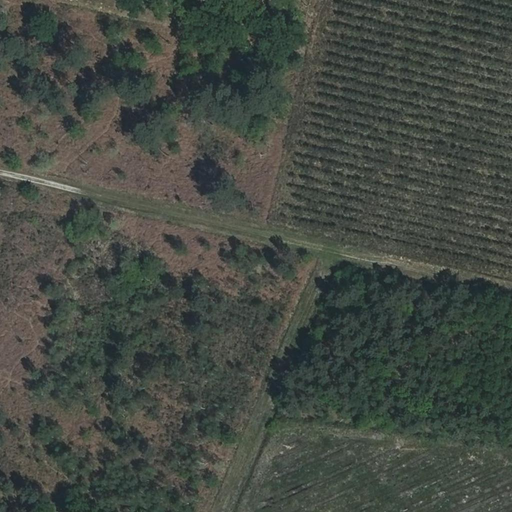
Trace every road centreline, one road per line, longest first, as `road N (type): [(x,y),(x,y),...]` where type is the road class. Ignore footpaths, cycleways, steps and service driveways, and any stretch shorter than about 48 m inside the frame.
road 1 (track): [(511,292),(0,177)]
road 2 (track): [(331,251),(228,511)]
